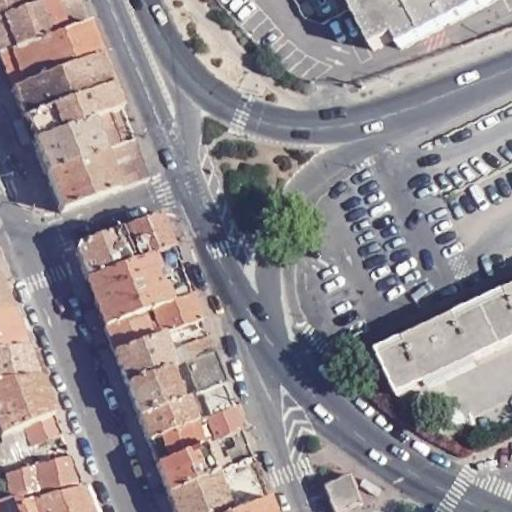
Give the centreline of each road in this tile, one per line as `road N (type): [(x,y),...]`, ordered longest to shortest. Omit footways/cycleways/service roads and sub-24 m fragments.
road 1 (secondary): [(451,91),(310,180),(291,202),(264,276),(259,328)]
road 2 (residential): [(130,511),(27,231)]
road 3 (secondary): [(259,328),(376,450),(467,500)]
road 4 (secondary): [(451,91),(324,127),(278,123),(194,85)]
road 5 (residential): [(259,328),(264,386),(308,511)]
road 6 (secondary): [(134,17),(189,180)]
road 7 (tertiary): [(27,231),(60,230),(189,180)]
road 8 (secondary): [(189,180),(259,328)]
